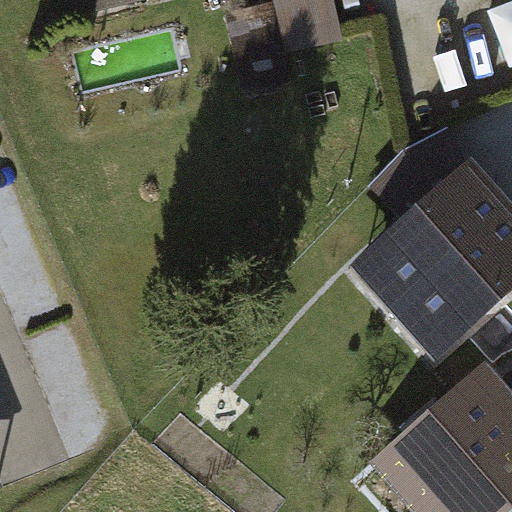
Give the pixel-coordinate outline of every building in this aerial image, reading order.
[(64,0),(79,15),(155,0),(64,0)] [(283,0),(289,48),(347,41),(342,0),(283,0)] [(511,47),(511,0),(498,5),(511,47)] [(288,21),(244,22),(245,81),(289,80),(288,21)] [(463,167),(445,130),(409,149),(375,183),(403,208),(463,167)] [(419,295),(503,220),(463,176),(380,251),(419,295)] [(459,339),(511,290),(511,229),(503,220),(419,295),(459,339)] [(441,511),(496,511),(511,499),(511,407),(484,375),(381,462),(421,509),(432,500),(441,511)]
